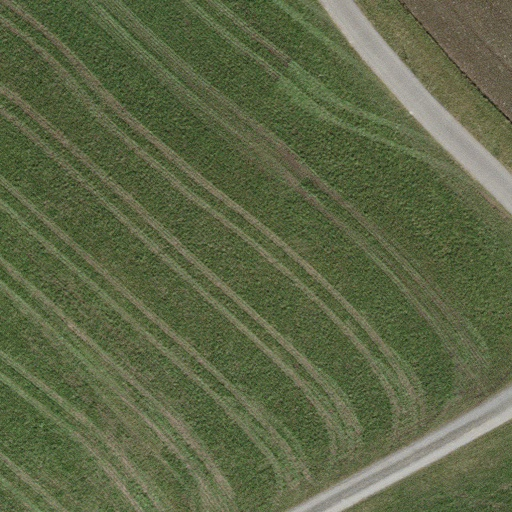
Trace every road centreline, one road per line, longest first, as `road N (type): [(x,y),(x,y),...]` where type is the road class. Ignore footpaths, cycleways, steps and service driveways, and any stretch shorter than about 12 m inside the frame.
road 1 (track): [(511,195),(385,62),(340,0)]
road 2 (track): [(312,511),(511,403)]
